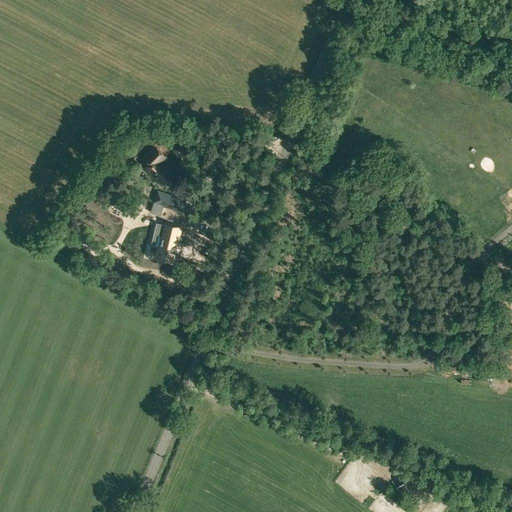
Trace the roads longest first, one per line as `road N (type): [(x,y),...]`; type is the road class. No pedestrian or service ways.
road 1 (tertiary): [(135,511),(346,0)]
road 2 (track): [(350,0),(511,63)]
